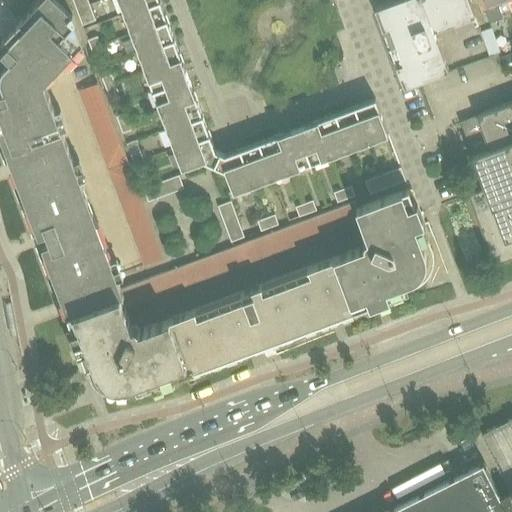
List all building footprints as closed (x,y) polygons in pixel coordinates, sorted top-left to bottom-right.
[(0,48),(0,49),(3,51),(5,49),(10,44),(10,43),(16,49),(48,79),(62,64),(76,49),(84,41),(68,0),(39,0),(26,14),(19,22),(4,38),(1,41),(0,42),(0,48)] [(73,0),(82,24),(94,20),(86,0),(73,0)] [(120,0),(125,13),(126,15),(132,32),(138,49),(139,51),(140,53),(154,90),(154,91),(159,106),(174,146),(175,147),(182,167),(202,159),(210,162),(214,165),(220,151),(216,149),(215,147),(211,138),(209,130),(203,114),(197,100),(194,91),(194,90),(184,65),(183,61),(180,53),(178,49),(178,48),(176,43),(174,38),(169,23),(166,15),(160,0),(120,0)] [(392,0),(375,6),(405,85),(419,79),(449,68),(435,30),(454,23),(458,32),(479,24),(469,0),(392,0)] [(497,3),(504,0),(482,0),(490,21),(502,17),(497,3)] [(104,52),(99,35),(88,39),(94,56),(104,52)] [(0,133),(62,301),(67,314),(123,293),(115,271),(45,82),(48,79),(16,49),(10,43),(10,44),(5,49),(3,51),(0,54),(0,60),(5,65),(3,67),(2,69),(1,71),(1,73),(1,75),(1,77),(1,80),(2,82),(0,82),(0,133)] [(511,50),(500,55),(503,64),(511,60),(511,50)] [(118,90),(112,73),(102,77),(109,94),(118,90)] [(79,89),(145,265),(164,257),(99,82),(79,89)] [(220,151),(214,165),(219,167),(226,170),(234,190),(389,133),(376,97),(360,103),(356,105),(355,105),(351,107),(320,118),(312,121),(311,121),(285,131),(283,132),(276,135),(245,146),(237,149),(236,149),(227,153),(225,153),(220,151)] [(468,194),(494,265),(511,258),(511,100),(477,114),(489,147),(472,154),(485,187),(468,194)] [(126,112),(117,115),(123,132),(133,128),(126,112)] [(141,150),(131,154),(137,170),(147,166),(141,150)] [(370,193),(406,179),(401,166),(365,180),(370,193)] [(179,174),(144,187),(148,201),(184,187),(179,174)] [(351,185),(334,191),(338,201),(355,194),(351,185)] [(90,376),(91,379),(92,381),(94,383),(96,385),(97,387),(100,389),(102,390),(103,391),(104,392),(106,393),(109,394),(112,394),(115,395),(117,395),(120,395),(123,395),(125,394),(128,393),(138,390),(402,291),(414,287),(418,285),(421,283),(422,282),(425,279),(427,278),(428,276),(430,274),(431,272),(432,270),(433,267),(433,265),(434,263),(434,261),(434,258),(434,256),(434,254),(433,251),(432,249),(409,187),(356,207),(368,237),(367,238),(366,238),(365,239),(364,240),(364,241),(364,243),(364,244),(364,245),(139,329),(139,328),(138,327),(137,326),(136,325),(135,325),(134,325),(133,326),(132,326),(121,296),(124,295),(123,293),(67,314),(90,376)] [(313,199),(296,206),(299,215),(317,209),(313,199)] [(231,200),(224,203),(218,205),(231,241),(244,236),(231,200)] [(275,213),(258,220),(261,229),(279,223),(275,213)] [(511,511),(511,417),(482,432),(511,490),(501,495),(484,461),(381,511),(511,511)] [(319,469),(326,482),(335,477),(329,465),(319,469)] [(172,511),(169,503),(151,511),(172,511)]
